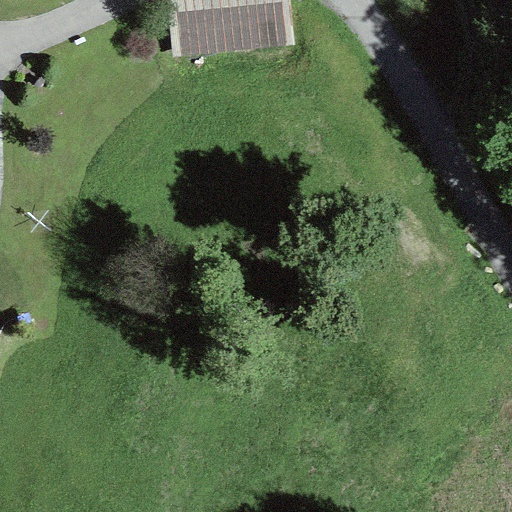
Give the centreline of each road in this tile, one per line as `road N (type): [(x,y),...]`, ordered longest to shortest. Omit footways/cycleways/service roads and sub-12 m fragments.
road 1 (unclassified): [(511,273),(345,0)]
road 2 (residential): [(113,0),(0,57)]
